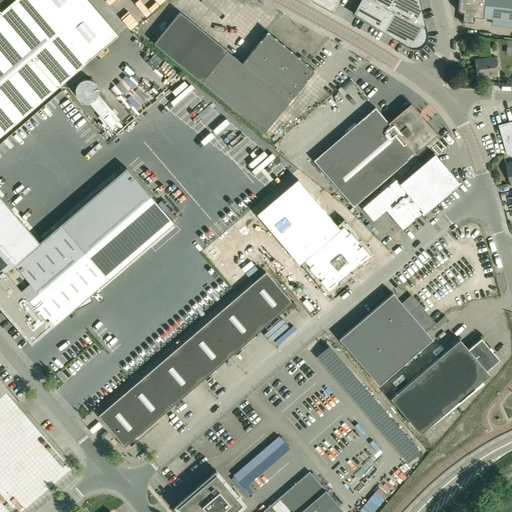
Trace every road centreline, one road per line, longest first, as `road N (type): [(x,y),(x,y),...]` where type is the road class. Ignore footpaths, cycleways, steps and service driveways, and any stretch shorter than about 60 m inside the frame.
road 1 (unclassified): [(125,489),(486,188)]
road 2 (unclassified): [(428,86),(282,0)]
road 3 (unclassified): [(106,467),(0,343)]
